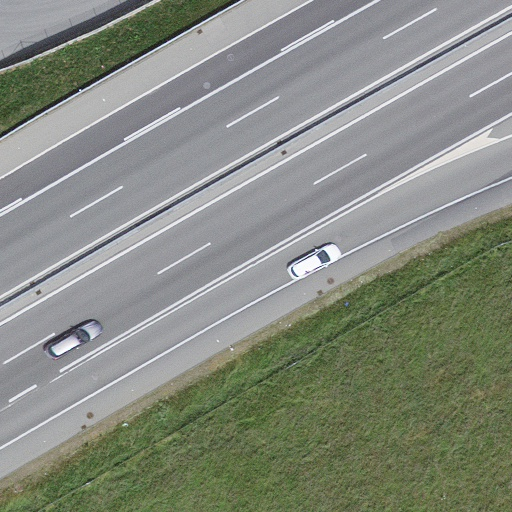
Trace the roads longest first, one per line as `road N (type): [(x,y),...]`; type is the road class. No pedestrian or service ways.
road 1 (motorway): [(449,0),(0,256)]
road 2 (motorway): [(74,323),(511,74)]
road 3 (motorway): [(74,323),(511,155)]
